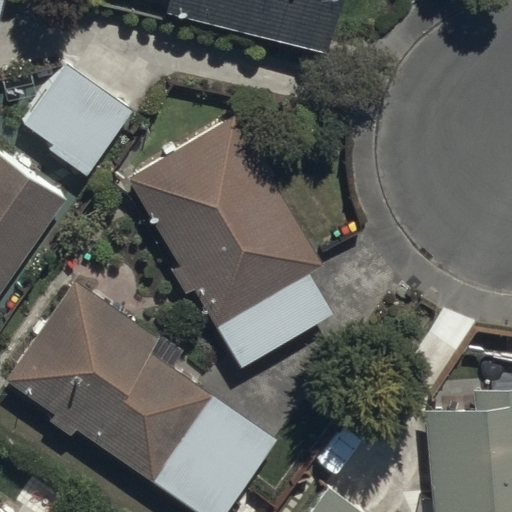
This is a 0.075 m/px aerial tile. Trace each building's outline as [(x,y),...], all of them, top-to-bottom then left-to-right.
[(190,0),(328,32),(335,0),(190,0)] [(18,121),(84,166),(128,103),(62,57),(18,121)] [(127,174),(231,355),(340,293),(236,112),(127,174)] [(0,281),(61,193),(0,150),(0,281)] [(61,280),(0,372),(0,374),(210,511),(217,511),(278,421),(61,280)] [(511,511),(511,379),(468,383),(469,396),(418,401),(427,511),(511,511)] [(303,511),(370,511),(324,481),(303,511)]
